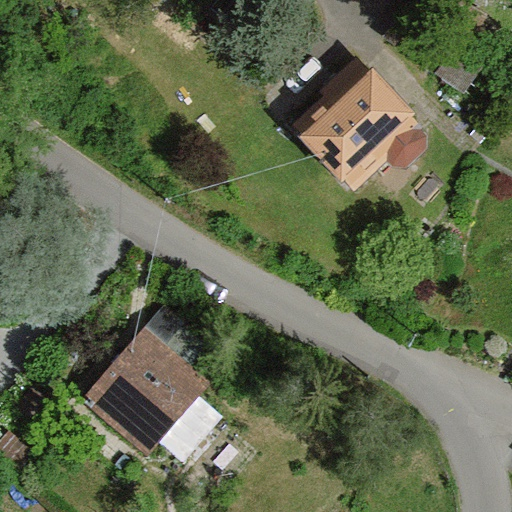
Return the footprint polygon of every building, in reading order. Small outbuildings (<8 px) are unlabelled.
[(415,127),(364,71),(302,127),(353,184),(415,127)] [(169,309),(145,337),(187,373),(212,344),(169,309)] [(187,373),(145,337),(92,400),(151,449),(159,440),(197,394),(203,386),(187,373)] [(224,417),(197,394),(159,440),(187,462),(224,417)] [(30,457),(8,437),(0,445),(0,457),(16,471),(30,457)]
